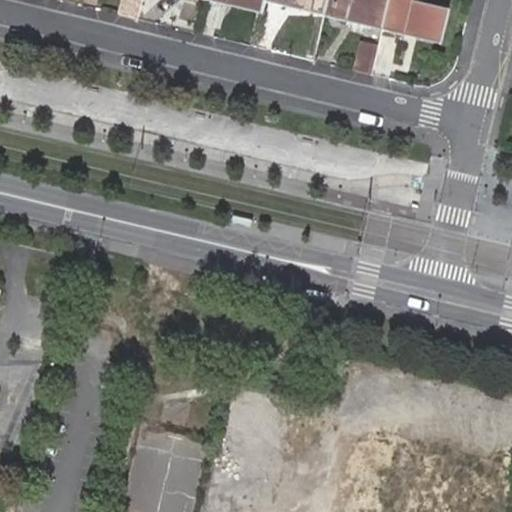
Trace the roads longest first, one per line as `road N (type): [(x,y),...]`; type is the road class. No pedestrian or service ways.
road 1 (residential): [(0,11),(472,123)]
road 2 (tertiary): [(250,250),(307,275),(511,325)]
road 3 (tertiary): [(250,250),(0,191)]
road 4 (unknown): [(329,511),(355,420),(368,408),(392,402),(508,420)]
road 5 (tertiary): [(438,283),(250,250)]
road 6 (residential): [(438,283),(472,123)]
road 7 (residential): [(472,123),(502,0)]
